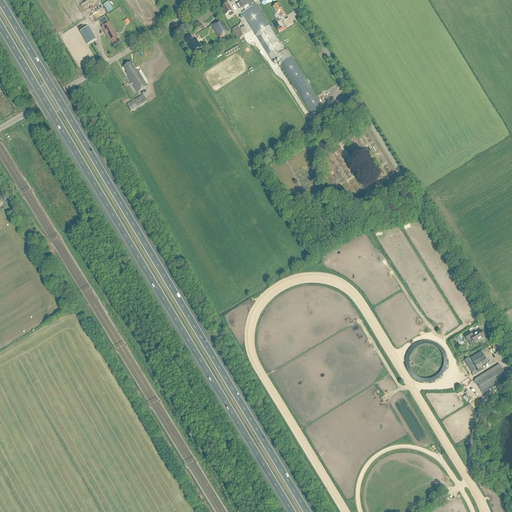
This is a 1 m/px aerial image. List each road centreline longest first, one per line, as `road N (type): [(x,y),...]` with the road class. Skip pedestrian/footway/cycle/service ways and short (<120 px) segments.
road 1 (motorway): [(306,511),(0,2)]
road 2 (motorway): [(0,26),(291,511)]
road 3 (track): [(265,511),(0,79)]
road 4 (track): [(333,511),(79,81)]
road 5 (track): [(484,511),(359,301),(341,286),(302,279),(267,296),(249,331),(253,362)]
road 6 (unclassified): [(511,353),(294,0)]
road 7 (tertiary): [(0,129),(210,0)]
road 8 (track): [(256,370),(344,511)]
road 9 (track): [(511,392),(488,424),(483,458),(511,506)]
